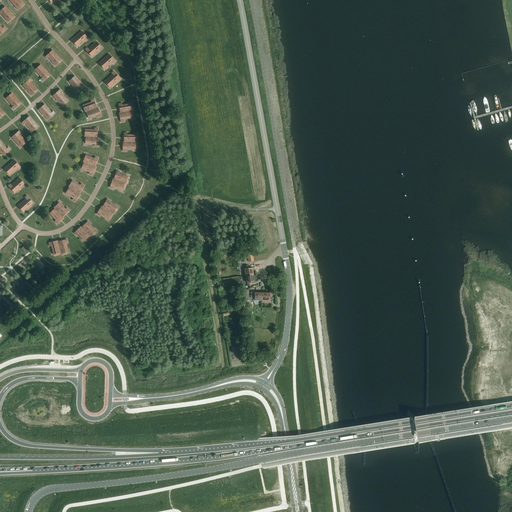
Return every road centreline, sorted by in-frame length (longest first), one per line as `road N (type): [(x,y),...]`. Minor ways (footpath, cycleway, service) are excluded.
road 1 (trunk): [(5,469),(263,450),(511,411)]
road 2 (unclassified): [(28,511),(50,489),(511,418)]
road 3 (trunk): [(511,406),(158,454)]
road 4 (tertiary): [(284,252),(240,0)]
road 5 (trunk): [(158,454),(22,444),(0,426)]
road 6 (trunk): [(158,454),(0,457)]
road 7 (tertiary): [(273,369),(288,320),(284,252)]
